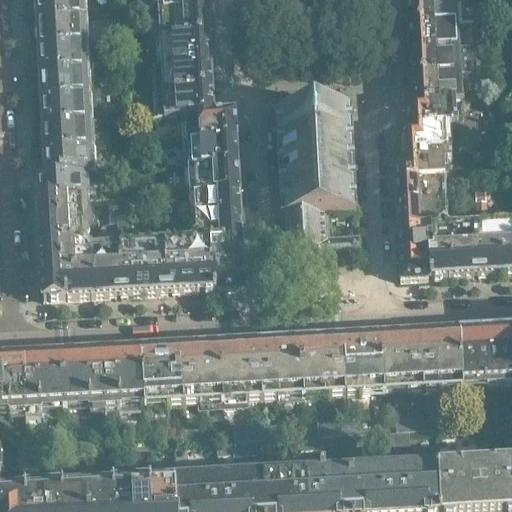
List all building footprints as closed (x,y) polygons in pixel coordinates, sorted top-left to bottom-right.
[(83,21),(82,0),(38,0),(38,7),(35,10),(35,18),(39,21),(39,23),(83,21)] [(208,12),(207,0),(152,0),(153,4),(157,4),(158,14),(208,12)] [(457,24),(455,0),(419,0),(406,1),(408,27),(457,24)] [(209,38),(208,12),(158,14),(158,23),(154,23),(155,41),(209,38)] [(89,45),(88,28),(83,28),(83,21),(39,23),(40,31),(36,34),(36,42),(41,45),(41,48),(84,46),(89,45)] [(459,50),(457,24),(408,27),(409,53),(459,50)] [(211,64),(209,38),(155,41),(156,56),(160,55),(161,66),(211,64)] [(86,71),(84,46),(41,48),(41,58),(37,61),(38,69),(42,72),(42,74),(86,71)] [(460,76),(459,50),(409,53),(410,79),(460,76)] [(212,90),(211,64),(161,66),(161,75),(157,75),(158,93),(212,90)] [(87,98),(86,71),(42,74),(43,83),(39,86),(39,95),(43,97),(44,100),(87,98)] [(462,102),(460,76),(410,79),(412,105),(450,103),(462,102)] [(214,116),(212,90),(158,93),(159,109),(163,108),(164,118),(180,118),(214,116)] [(89,124),(87,98),(44,100),(44,109),(40,112),(41,120),(45,123),(45,126),(89,124)] [(502,138),(500,105),(500,100),(490,101),(492,139),(502,138)] [(446,162),(445,142),(444,126),(451,126),(450,103),(412,105),(405,105),(406,132),(399,132),(401,168),(394,168),(395,185),(442,183),(441,163),(446,162)] [(357,217),(351,112),(342,113),(342,112),(324,113),(324,110),(319,110),(318,109),(307,109),(307,111),(301,111),(302,114),(283,115),(283,116),(275,116),(282,257),(306,256),(306,267),(359,264),(358,243),(328,244),(327,219),(357,217)] [(236,114),(214,116),(180,118),(181,133),(185,133),(185,144),(236,141),(236,135),(238,135),(236,114)] [(90,150),(89,124),(45,126),(46,137),(42,140),(42,148),(46,151),(46,152),(90,150)] [(503,161),(503,150),(502,138),(492,139),(493,161),(503,161)] [(238,168),(236,141),(185,144),(181,144),(182,159),(186,159),(187,171),(238,168)] [(91,176),(90,150),(46,152),(47,162),(43,166),(44,174),(48,177),(48,178),(88,176),(91,176)] [(140,173),(139,161),(127,162),(128,174),(140,173)] [(239,194),(238,168),(187,171),(183,171),(184,186),(188,186),(189,197),(239,194)] [(86,203),(84,186),(88,186),(88,176),(48,178),(48,177),(38,177),(38,179),(36,179),(36,181),(38,181),(39,189),(37,193),(37,205),(86,203)] [(444,228),(443,201),(446,201),(445,182),(442,183),(395,185),(398,236),(432,234),(438,234),(441,231),(444,228)] [(242,245),(240,206),(239,194),(189,197),(190,215),(193,215),(196,240),(199,243),(205,246),(209,246),(242,245)] [(483,205),(483,196),(475,197),(475,206),(483,205)] [(86,245),(84,220),(89,220),(87,203),(86,203),(37,205),(40,252),(73,250),(83,249),(86,245)] [(484,214),(483,205),(475,206),(476,214),(484,214)] [(491,213),(491,205),(483,205),(484,214),(491,213)] [(161,226),(161,217),(153,218),(153,226),(161,226)] [(118,228),(117,220),(109,221),(109,228),(118,228)] [(162,234),(161,226),(153,226),(154,234),(162,234)] [(511,279),(511,230),(503,231),(503,235),(477,237),(479,282),(511,279)] [(479,282),(477,237),(449,238),(441,231),(438,234),(432,234),(434,261),(429,261),(430,284),(479,282)] [(434,261),(432,234),(398,236),(400,286),(430,284),(429,261),(434,261)] [(216,296),(214,270),(211,270),(209,246),(205,246),(199,243),(193,252),(163,254),(165,299),(216,296)] [(244,294),(242,245),(209,246),(211,270),(214,270),(216,296),(244,294)] [(121,301),(119,256),(90,257),(83,249),(73,250),(74,278),(71,279),(72,304),(121,301)] [(165,299),(163,254),(163,249),(145,251),(145,254),(119,256),(121,301),(165,299)] [(74,278),(73,250),(40,252),(43,306),(72,304),(71,279),(74,278)] [(511,339),(459,343),(461,390),(462,397),(465,397),(465,390),(481,389),(481,395),(511,393),(511,339)] [(461,390),(459,343),(419,345),(422,399),(442,398),(441,391),(461,390)] [(422,399),(419,345),(379,347),(382,395),(402,394),(402,400),(422,399)] [(382,395),(379,347),(340,349),(343,403),(362,402),(362,396),(382,395)] [(343,403),(340,349),(300,352),(303,399),(322,398),(323,404),(343,403)] [(303,399),(300,352),(260,354),(263,407),(283,406),(283,400),(303,399)] [(263,407),(260,354),(221,356),(223,404),(243,402),(243,409),(263,407)] [(223,404),(221,356),(181,358),(184,412),(204,411),(204,405),(223,404)] [(184,412),(181,358),(141,360),(144,408),(164,407),(164,413),(184,412)] [(144,408),(141,360),(102,363),(105,416),(125,415),(124,409),(144,408)] [(105,416),(102,363),(77,364),(75,361),(66,362),(65,365),(62,365),(65,412),(85,411),(85,417),(105,416)] [(65,412),(62,365),(59,365),(58,362),(49,363),(47,366),(22,367),(25,421),(41,420),(41,414),(65,412)] [(25,421),(22,367),(0,368),(0,415),(9,415),(10,421),(25,421)] [(511,429),(511,418),(496,420),(497,431),(511,429)] [(497,431),(496,420),(474,421),(475,432),(497,431)] [(452,433),(451,421),(424,423),(424,435),(452,433)] [(424,435),(424,423),(396,425),(396,437),(409,436),(424,435)] [(374,438),(373,426),(344,428),(345,439),(374,438)] [(345,439),(344,428),(317,429),(318,441),(320,441),(345,439)] [(511,440),(511,429),(497,431),(497,442),(511,440)] [(293,442),(292,431),(264,432),(265,444),(287,443),(293,442)] [(497,442),(497,431),(475,432),(476,443),(497,442)] [(265,444),(264,432),(237,434),(237,445),(265,444)] [(213,446),(212,435),(185,436),(186,448),(199,447),(213,446)] [(186,448),(185,436),(158,438),(158,450),(186,448)] [(410,448),(409,436),(396,437),(392,437),(392,449),(410,448)] [(392,449),(392,437),(377,438),(377,449),(392,449)] [(38,450),(37,441),(23,442),(23,450),(38,450)] [(321,453),(320,441),(318,441),(304,442),(305,454),(321,453)] [(305,454),(304,442),(293,442),(287,443),(288,455),(305,454)] [(145,455),(145,451),(145,446),(129,447),(129,456),(145,455)] [(215,446),(213,446),(199,447),(199,460),(216,459),(215,446)] [(233,458),(233,446),(215,446),(216,459),(233,458)] [(129,456),(129,447),(110,448),(110,457),(129,456)] [(110,457),(110,448),(90,449),(91,458),(110,457)] [(91,458),(90,449),(73,450),(74,459),(91,458)] [(38,458),(38,451),(38,450),(23,450),(24,459),(38,458)] [(57,460),(56,450),(38,451),(38,458),(38,461),(47,460),(57,460)] [(74,459),(73,450),(56,450),(57,460),(74,459)] [(39,465),(38,461),(38,458),(24,459),(24,466),(39,465)] [(48,473),(47,460),(38,461),(39,465),(39,474),(48,473)] [(39,474),(39,465),(24,466),(25,475),(39,474)] [(511,511),(511,471),(493,472),(493,467),(461,468),(461,474),(441,476),(441,471),(437,471),(437,476),(439,511),(511,511)] [(439,511),(437,476),(411,477),(411,473),(393,474),(395,511),(439,511)] [(351,511),(350,481),(323,483),(323,474),(316,475),(316,478),(306,478),(307,511),(351,511)] [(395,511),(393,474),(374,475),(375,480),(350,481),(351,511),(395,511)] [(307,511),(306,478),(286,480),(286,485),(262,486),(263,511),(307,511)] [(263,511),(262,486),(235,488),(235,482),(218,483),(219,511),(263,511)] [(219,511),(218,483),(198,485),(198,490),(175,491),(175,511),(219,511)] [(175,511),(175,491),(147,493),(147,487),(110,489),(110,495),(87,496),(88,511),(175,511)] [(88,511),(87,496),(59,497),(59,492),(22,495),(23,501),(0,502),(0,511),(88,511)]
